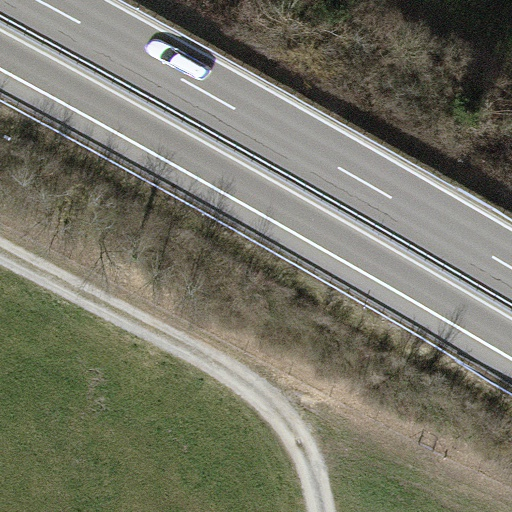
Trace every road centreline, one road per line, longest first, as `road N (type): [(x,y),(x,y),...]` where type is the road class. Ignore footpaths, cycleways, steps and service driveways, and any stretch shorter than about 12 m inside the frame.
road 1 (trunk): [(0,54),(511,342)]
road 2 (trunk): [(511,266),(39,0)]
road 3 (track): [(0,247),(244,379),(295,441),(315,511)]
